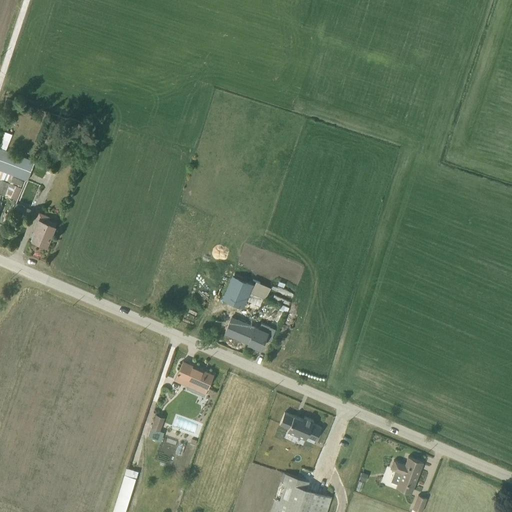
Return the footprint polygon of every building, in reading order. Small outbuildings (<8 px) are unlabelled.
[(0,205),(4,195),(17,201),(25,182),(13,177),(13,175),(27,181),(34,161),(0,148),(0,142),(4,132),(0,130),(0,205)] [(49,152),(47,159),(58,164),(61,157),(49,152)] [(30,219),(34,211),(16,204),(12,212),(30,219)] [(49,217),(40,213),(33,231),(36,232),(33,239),(46,245),(55,223),(48,220),(49,217)] [(250,292),(246,300),(259,306),(262,298),(265,300),(270,288),(255,282),(251,292),(250,292)] [(279,304),(277,309),(286,313),(288,308),(279,304)] [(267,332),(255,327),(248,343),(260,348),(267,332)] [(187,389),(204,397),(214,375),(183,361),(174,381),(188,387),(187,389)] [(316,441),(321,427),(312,423),(313,421),(304,417),(303,419),(294,415),(293,416),(284,412),(279,425),(288,429),(287,431),(305,439),(306,437),(316,441)] [(164,418),(155,415),(147,438),(160,442),(164,433),(160,431),(164,418)] [(263,446),(243,509),(250,511),(255,511),(275,451),(263,446)] [(423,463),(422,462),(408,457),(405,465),(393,460),(390,469),(395,471),(390,481),(397,484),(395,488),(410,494),(423,463)] [(136,479),(138,472),(127,468),(117,496),(112,511),(124,511),(135,479),(136,479)] [(368,475),(361,472),(359,480),(365,482),(368,475)] [(308,482),(285,474),(276,499),(274,498),(269,511),(326,511),(329,506),(314,501),(317,492),(306,488),(308,482)] [(417,495),(411,511),(421,511),(426,499),(417,495)]
